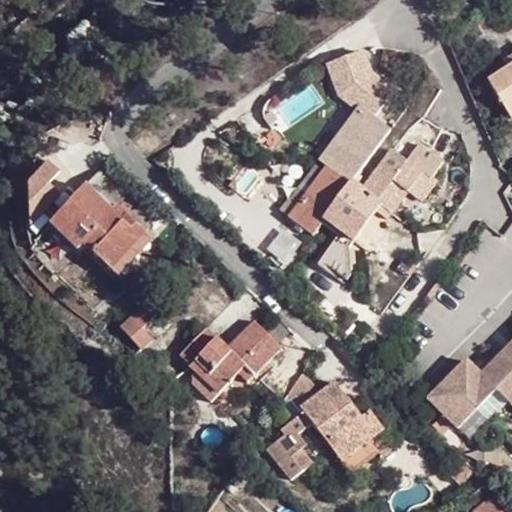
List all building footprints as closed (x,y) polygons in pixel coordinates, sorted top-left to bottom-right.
[(359,57),(324,70),(337,100),(356,113),(367,122),(387,94),(363,78),(359,57)] [(511,68),(511,57),(500,65),(505,72),(511,68)] [(511,68),(505,72),(486,83),(511,124),(511,68)] [(352,182),(387,135),(367,122),(356,113),(318,166),(323,171),(326,173),(331,168),(352,182)] [(421,148),(406,167),(388,154),(360,192),(376,204),(379,208),(391,216),(409,191),(424,172),(433,179),(445,165),(421,148)] [(9,209),(30,229),(59,198),(48,189),(60,177),(49,166),(9,209)] [(326,173),(323,171),(287,220),(312,239),(318,230),(323,223),(321,222),(337,201),(349,186),(352,182),(331,168),(326,173)] [(424,172),(409,191),(426,202),(437,183),(433,179),(424,172)] [(110,273),(144,236),(90,184),(50,229),(78,254),(83,248),(110,273)] [(391,216),(379,208),(376,204),(360,192),(349,186),(337,201),(321,222),(323,223),(353,244),(375,214),(386,222),(391,216)] [(118,281),(153,244),(144,236),(110,273),(118,281)] [(153,343),(132,320),(119,331),(140,355),(153,343)] [(246,386),(280,351),(252,323),(237,338),(243,344),(232,355),(226,349),(206,331),(179,358),(217,397),(236,377),(246,386)] [(243,344),(237,338),(226,349),(232,355),(243,344)] [(511,345),(499,358),(511,370),(511,345)] [(511,370),(499,358),(481,377),(497,393),(509,404),(511,407),(511,406),(511,370)] [(456,371),(446,382),(478,412),(497,393),(481,377),(465,362),(456,371)] [(450,365),(440,376),(446,382),(456,371),(450,365)] [(430,387),(436,392),(446,382),(440,376),(430,387)] [(300,411),(319,395),(305,379),(290,399),(300,411)] [(436,392),(428,401),(459,433),(478,412),(446,382),(436,392)] [(341,465),(383,432),(375,421),(367,427),(361,419),(334,384),(319,395),(300,411),(306,418),(312,426),(341,465)] [(497,393),(478,412),(489,423),(509,404),(497,393)] [(478,412),(459,433),(470,442),(489,423),(478,412)] [(367,427),(375,421),(368,413),(361,419),(367,427)] [(312,426),(306,418),(283,437),(286,442),(269,456),(291,485),(312,469),(301,454),(307,449),(298,437),(312,426)] [(350,476),(392,444),(383,432),(341,465),(350,476)] [(459,485),(473,473),(465,466),(452,477),(459,485)] [(498,511),(488,500),(473,511),(498,511)]
